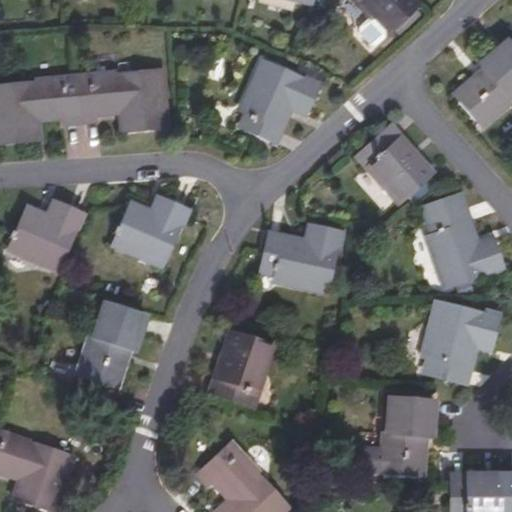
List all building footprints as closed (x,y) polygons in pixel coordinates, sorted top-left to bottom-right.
[(344,0),(368,25),(393,0),(344,0)] [(462,62),(434,87),(460,116),(511,67),(511,60),(487,32),(459,57),(462,62)] [(248,51),(225,101),(229,103),(222,117),(258,134),(271,105),(266,102),(269,95),(290,104),(302,77),(248,51)] [(0,77),(0,134),(27,133),(25,106),(50,104),(51,114),(84,112),(84,100),(110,98),(111,123),(155,120),(149,63),(0,77)] [(339,144),(383,192),(414,164),(370,116),(339,144)] [(408,193),(415,221),(410,222),(430,275),(486,255),(477,228),(454,235),(451,226),(458,223),(447,193),(444,194),(440,182),(408,193)] [(115,196),(99,235),(149,255),(172,200),(145,188),(137,210),(130,207),(130,202),(115,196)] [(12,199),(0,227),(0,240),(46,261),(69,205),(42,193),(33,213),(26,210),(26,205),(12,199)] [(251,224),(244,260),(259,264),(258,269),(312,279),(323,220),(294,214),(290,237),(281,235),(282,230),(251,224)] [(487,307),(426,288),(409,343),(414,345),(409,359),(448,372),(458,340),(453,338),(456,331),(477,338),(487,307)] [(89,297),(81,330),(77,330),(68,371),(107,380),(116,343),(122,344),(130,307),(89,297)] [(215,322),(195,384),(235,397),(255,336),(215,322)] [(375,387),(374,422),(369,422),(367,462),(407,464),(409,427),(416,427),(417,389),(375,387)] [(0,462),(9,465),(1,489),(43,502),(59,448),(0,428),(0,462)] [(207,468),(225,486),(205,506),(211,511),(258,511),(277,494),(217,433),(185,464),(198,476),(207,468)] [(511,463),(435,464),(435,506),(511,505),(511,463)]
